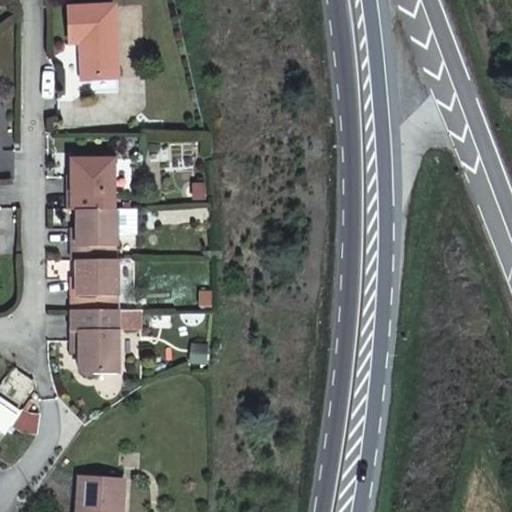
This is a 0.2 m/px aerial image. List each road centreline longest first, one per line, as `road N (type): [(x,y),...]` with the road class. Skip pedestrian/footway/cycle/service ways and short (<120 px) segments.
road 1 (trunk): [(339,0),(353,152),(353,288),(324,511)]
road 2 (trunk): [(360,511),(384,306),(385,180),(370,0)]
road 3 (residential): [(27,0),(35,318),(23,335),(0,333)]
road 4 (trunk): [(511,202),(434,0)]
